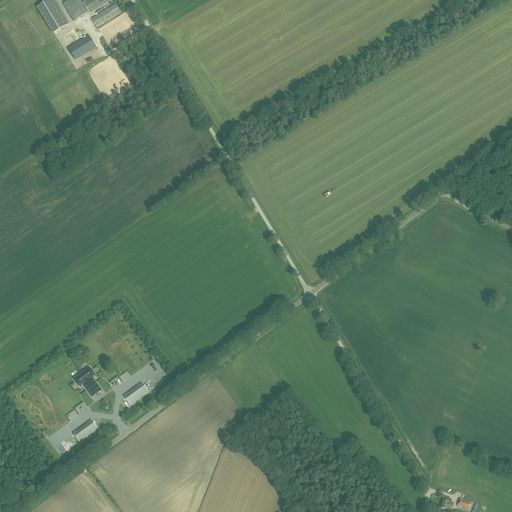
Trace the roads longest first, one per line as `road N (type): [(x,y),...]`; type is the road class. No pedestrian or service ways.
road 1 (tertiary): [(24,511),(311,294)]
road 2 (unclassified): [(311,294),(132,0)]
road 3 (unclassified): [(424,511),(424,487),(311,294)]
road 4 (tertiary): [(311,294),(442,193)]
